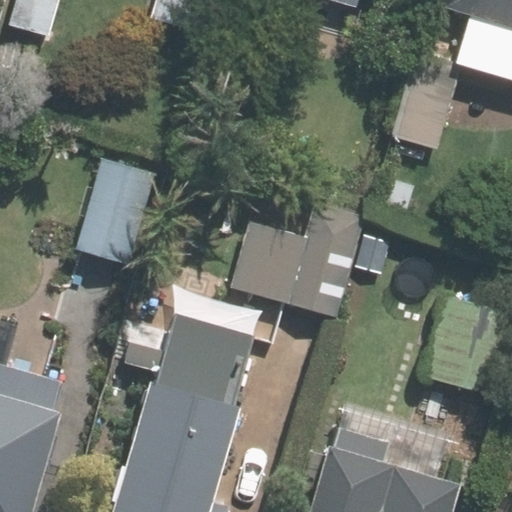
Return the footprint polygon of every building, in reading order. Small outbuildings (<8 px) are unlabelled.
[(51,0),(10,0),(2,29),(40,40),(51,0)] [(193,0),(143,0),(137,20),(183,34),(193,0)] [(511,0),(431,0),(428,13),(511,37),(511,0)] [(449,77),(409,66),(387,141),(427,152),(449,77)] [(120,268),(145,178),(88,162),(63,252),(120,268)] [(403,191),(376,182),(369,205),(397,213),(403,191)] [(332,322),(358,226),(307,212),(297,248),(242,232),(224,292),(332,322)] [(511,312),(446,295),(423,374),(508,399),(511,386),(511,312)] [(222,412),(241,341),(165,321),(145,390),(137,388),(101,511),(208,511),(199,509),(225,413),(222,412)] [(58,387),(0,369),(0,511),(26,511),(53,419),(49,419),(58,387)] [(378,467),(384,446),(334,432),(328,452),(321,451),(303,511),(443,511),(451,487),(378,467)]
